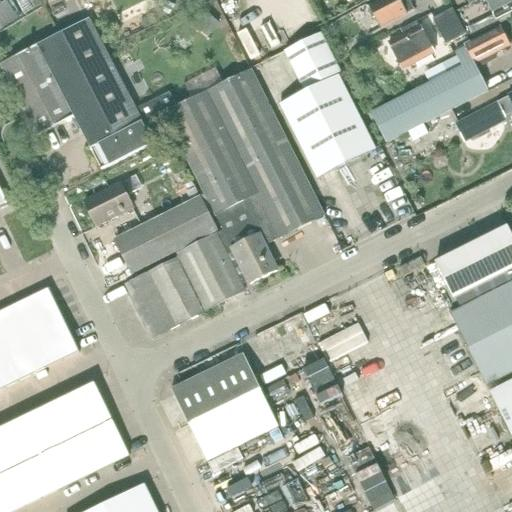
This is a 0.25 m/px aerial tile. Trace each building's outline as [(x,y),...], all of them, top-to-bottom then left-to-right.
[(0,25),(2,29),(3,30),(23,16),(11,0),(7,0),(2,4),(0,1),(0,25)] [(16,0),(24,15),(41,5),(38,0),(16,0)] [(407,16),(407,15),(414,11),(410,3),(415,0),(386,0),(371,8),(375,16),(382,29),(407,16)] [(511,18),(510,14),(511,13),(511,0),(484,0),(492,14),(493,17),(469,29),(473,37),(511,18)] [(167,3),(162,12),(169,16),(174,7),(167,3)] [(433,20),(446,46),(466,36),(452,9),(433,20)] [(151,17),(139,22),(142,30),(154,25),(151,17)] [(169,94),(136,110),(88,19),(0,64),(0,65),(37,137),(73,118),(101,171),(153,143),(142,122),(163,112),(166,116),(170,114),(211,194),(119,238),(136,273),(181,252),(219,233),(210,215),(219,210),(229,230),(181,254),(182,257),(132,282),(159,337),(205,315),(205,314),(210,311),(249,291),(245,285),(253,281),(254,284),(278,272),(266,248),(325,218),(253,73),(224,87),(217,71),(185,85),(193,102),(177,110),(169,94)] [(402,73),(436,55),(421,26),(419,27),(416,23),(400,31),(402,35),(387,43),(402,73)] [(501,31),(454,55),(463,71),(374,117),(387,144),(408,133),(422,126),(485,93),(476,73),(489,67),(486,60),(508,49),(501,31)] [(315,39),(285,53),(285,54),(304,92),(340,74),(321,35),(315,39)] [(297,96),(280,105),(317,180),(374,152),(337,77),(297,96)] [(511,98),(510,99),(509,98),(498,104),(497,102),(454,125),(464,145),(507,123),(509,127),(511,125),(511,98)] [(422,126),(408,133),(413,142),(427,135),(422,126)] [(121,184),(84,202),(97,228),(134,211),(121,184)] [(511,236),(509,231),(440,265),(456,299),(511,271),(511,236)] [(511,374),(511,283),(450,315),(486,387),(511,374)] [(49,329),(64,322),(49,290),(34,298),(49,329)] [(34,337),(49,329),(34,298),(19,305),(34,337)] [(19,344),(34,337),(19,305),(4,312),(19,344)] [(0,342),(4,351),(19,344),(4,312),(0,314),(0,342)] [(65,361),(80,354),(64,322),(49,329),(65,361)] [(50,368),(65,361),(49,329),(34,337),(50,368)] [(35,376),(50,368),(34,337),(19,344),(35,376)] [(20,383),(35,376),(19,344),(4,351),(20,383)] [(227,345),(158,377),(161,384),(230,352),(227,345)] [(0,380),(5,390),(20,383),(4,351),(0,353),(0,380)] [(282,426),(264,390),(246,353),(175,389),(211,462),(282,426)] [(295,375),(310,406),(331,396),(317,365),(295,375)] [(22,419),(41,458),(57,492),(130,457),(95,384),(22,419)] [(511,385),(491,396),(511,438),(511,385)] [(355,417),(376,403),(368,391),(341,409),(357,433),(363,429),(355,417)] [(446,415),(451,426),(473,416),(469,406),(446,415)] [(363,416),(368,428),(387,419),(381,407),(363,416)] [(6,427),(25,466),(41,458),(22,419),(6,427)] [(0,457),(8,474),(25,466),(6,427),(0,430),(0,457)] [(476,472),(511,455),(511,442),(472,461),(476,472)] [(314,446),(283,455),(287,467),(318,457),(314,446)] [(0,478),(8,474),(0,457),(0,478)] [(25,466),(41,500),(57,492),(41,458),(25,466)] [(368,461),(345,473),(365,511),(388,499),(368,461)] [(8,474),(25,508),(41,500),(25,466),(8,474)] [(0,498),(6,511),(15,511),(25,508),(8,474),(0,478),(0,498)] [(286,487),(297,510),(309,505),(298,481),(286,487)] [(107,511),(133,511),(152,503),(144,486),(104,506),(107,511)] [(278,511),(277,510),(282,508),(273,488),(227,507),(229,511),(278,511)] [(156,511),(152,503),(133,511),(156,511)]
